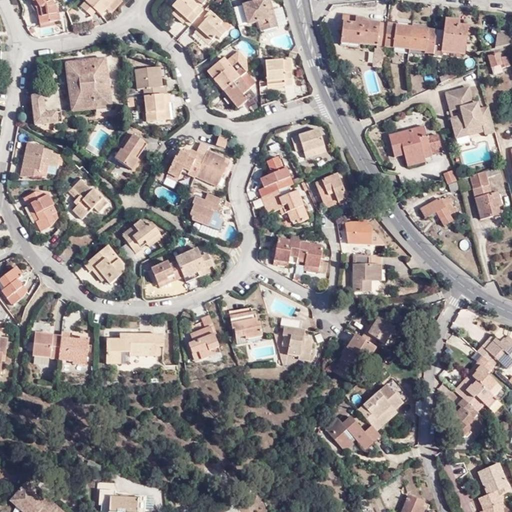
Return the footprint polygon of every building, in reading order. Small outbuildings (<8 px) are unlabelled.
[(43,18),(40,18),(42,25),(59,22),(56,7),(51,0),(33,0),(35,3),(37,2),(42,10),(43,18)] [(89,0),(82,8),(92,18),(97,13),(102,17),(107,11),(112,16),(123,3),(119,0),(89,0)] [(180,0),(173,8),(176,11),(189,24),(187,26),(189,27),(203,12),(192,2),(193,1),(192,0),(180,0)] [(35,3),(38,9),(40,18),(43,18),(42,10),(37,2),(35,3)] [(254,7),(253,5),(241,8),(246,28),(257,25),(258,30),(273,26),(267,3),(262,5),(254,7)] [(207,8),(203,12),(189,27),(195,33),(194,35),(208,48),(216,39),(218,41),(231,27),(225,21),(222,23),(207,8)] [(185,28),(187,26),(189,24),(176,11),(172,16),(185,28)] [(384,57),(385,53),(385,50),(387,31),(388,26),(364,23),(365,21),(358,20),(358,17),(348,16),(344,44),(354,46),(370,48),(369,52),(377,53),(377,56),(384,57)] [(468,27),(446,24),(445,33),(437,32),(435,48),(443,48),(442,54),(465,57),(468,27)] [(260,35),(275,31),(273,26),(258,30),(260,35)] [(426,48),(435,49),(435,48),(437,32),(395,26),(395,32),(387,31),(385,50),(426,55),(426,48)] [(511,27),(497,30),(494,46),(511,42),(511,37),(511,27)] [(501,66),(501,69),(509,67),(506,57),(499,58),(498,53),(488,56),(491,68),(501,66)] [(104,60),(66,65),(72,113),(111,108),(104,60)] [(221,77),(229,87),(246,74),(244,66),(224,60),(207,72),(214,82),(221,77)] [(284,64),(268,64),(268,84),(284,84),(284,88),(292,88),(292,76),(284,76),(284,64)] [(292,64),(284,64),(284,76),(292,76),(292,64)] [(501,66),(491,68),(493,75),(502,73),(501,69),(501,66)] [(164,88),(162,68),(156,69),(158,89),(164,88)] [(141,90),(142,98),(171,95),(171,87),(164,88),(158,89),(156,69),(134,71),(136,91),(141,90)] [(246,74),(229,87),(224,91),(234,103),(238,109),(248,101),(243,95),(256,85),(247,73),(246,74)] [(430,79),(433,86),(442,82),(440,75),(430,79)] [(214,82),(222,93),(222,92),(224,91),(229,87),(221,77),(214,82)] [(458,111),(459,118),(451,120),(456,139),(468,136),(467,130),(482,126),(483,132),(484,135),(494,133),(489,108),(479,110),(478,104),(473,105),(469,88),(445,94),(450,113),(458,111)] [(234,103),(224,91),(222,92),(232,104),(234,103)] [(174,95),(171,95),(142,98),(145,124),(176,121),(174,95)] [(42,97),(31,98),(34,126),(62,124),(61,114),(44,115),(42,97)] [(467,130),(468,136),(483,132),(482,126),(467,130)] [(407,162),(418,160),(425,158),(426,158),(435,156),(434,155),(442,153),(437,136),(421,140),(417,127),(382,137),(388,159),(399,156),(398,153),(404,151),(407,162)] [(311,151),(312,156),(324,152),(316,130),(289,139),(294,153),(301,150),(303,153),(311,151)] [(141,152),(143,153),(148,146),(129,133),(118,150),(120,152),(115,160),(133,173),(140,162),(138,161),(136,160),(141,152)] [(228,141),(219,137),(216,144),(225,148),(228,141)] [(57,168),(57,157),(43,153),(44,150),(24,145),(18,179),(44,179),(44,177),(53,177),(54,168),(57,168)] [(194,181),(195,179),(205,157),(191,151),(190,153),(185,151),(184,153),(181,152),(178,159),(176,158),(167,176),(179,181),(182,173),(187,176),(187,177),(194,181)] [(208,151),(205,157),(195,179),(216,189),(230,161),(208,151)] [(403,168),(419,163),(418,160),(407,162),(404,151),(398,153),(399,156),(403,168)] [(259,192),(262,200),(278,193),(293,186),(287,169),(283,170),(279,160),(267,165),(271,176),(259,180),(263,190),(259,192)] [(505,171),(503,166),(490,171),(492,176),(505,171)] [(452,172),(444,176),(448,186),(456,183),(452,172)] [(493,194),(486,172),(470,178),(482,219),(500,214),(498,206),(503,205),(499,192),(493,194)] [(337,203),(338,206),(338,208),(348,204),(337,175),(315,184),(323,208),(337,203)] [(166,179),(177,184),(179,181),(167,176),(166,179)] [(80,200),(78,202),(77,207),(74,210),(82,219),(93,208),(99,214),(108,205),(93,190),(91,192),(81,181),(71,191),(80,200)] [(456,183),(448,186),(450,193),(459,190),(456,183)] [(80,200),(71,191),(69,194),(78,202),(80,200)] [(280,199),(278,193),(262,200),(268,215),(279,211),(282,209),(285,215),(287,214),(291,224),(297,222),(298,225),(307,220),(296,193),(280,199)] [(28,206),(33,204),(41,222),(36,224),(40,232),(51,227),(57,216),(52,206),(54,206),(49,195),(35,195),(25,199),(28,206)] [(207,196),(204,203),(218,209),(221,201),(207,196)] [(217,215),(219,209),(218,209),(204,203),(195,199),(192,206),(193,207),(190,215),(193,223),(219,234),(223,223),(221,222),(217,221),(219,216),(217,215)] [(441,200),(421,209),(426,219),(438,213),(444,226),(454,221),(450,214),(455,212),(449,200),(442,203),(441,200)] [(28,206),(27,207),(35,225),(36,224),(41,222),(33,204),(28,206)] [(498,206),(500,214),(504,213),(502,209),(506,208),(505,204),(503,205),(498,206)] [(361,242),(374,244),(386,245),(374,225),(371,225),(372,221),(371,219),(359,219),(359,222),(358,222),(354,222),(349,223),(344,224),(348,241),(361,242)] [(147,245),(160,236),(151,224),(145,228),(141,222),(122,235),(136,255),(143,251),(141,249),(147,245)] [(168,232),(162,237),(168,244),(173,240),(168,232)] [(150,249),(162,240),(160,236),(147,245),(150,249)] [(288,265),(295,267),(300,244),(286,241),(286,237),(281,236),(280,239),(278,239),(278,242),(274,242),(273,249),(276,249),(274,262),(288,265)] [(374,252),(374,244),(361,242),(360,251),(374,252)] [(295,267),(303,268),(317,271),(317,273),(325,275),(327,263),(319,261),(322,249),(300,244),(295,267)] [(98,272),(104,279),(110,287),(124,276),(124,270),(110,251),(86,268),(92,276),(94,275),(98,272)] [(176,263),(184,280),(185,284),(194,280),(192,275),(206,269),(213,266),(208,256),(201,259),(197,251),(175,262),(176,263)] [(372,263),(372,254),(354,253),(353,291),(371,291),(372,280),(372,278),(378,278),(378,270),(382,271),(382,264),(372,263)] [(169,287),(184,280),(176,263),(170,266),(168,262),(150,271),(159,288),(168,284),(169,287)] [(18,282),(21,280),(23,278),(17,269),(0,281),(0,285),(4,291),(2,292),(12,307),(26,298),(28,293),(24,288),(23,289),(18,282)] [(206,269),(192,275),(194,280),(208,274),(206,269)] [(372,278),(372,280),(382,281),(382,271),(378,270),(378,278),(372,278)] [(104,279),(98,272),(94,275),(99,282),(104,279)] [(251,310),(229,314),(233,331),(235,331),(236,340),(245,338),(246,341),(262,337),(259,324),(258,324),(255,314),(251,314),(251,310)] [(202,323),(204,330),(189,336),(192,343),(188,345),(191,356),(199,354),(201,361),(211,358),(210,353),(218,350),(214,338),(217,336),(210,316),(201,320),(202,323)] [(364,332),(360,340),(372,348),(376,340),(384,344),(394,328),(377,318),(372,327),(368,334),(364,332)] [(302,354),(310,355),(311,346),(309,346),(310,343),(303,342),(304,333),(300,332),(301,324),(281,320),(279,328),(283,329),(282,338),(291,340),(288,356),(294,356),(293,359),(300,361),(302,354)] [(0,377),(1,378),(2,361),(3,355),(8,356),(9,351),(14,352),(15,344),(9,344),(10,340),(2,339),(3,331),(0,325),(0,377)] [(34,355),(59,359),(62,335),(37,332),(34,355)] [(62,332),(62,335),(59,359),(73,361),(72,363),(86,365),(90,340),(81,338),(81,341),(70,339),(71,333),(62,332)] [(486,348),(495,338),(492,335),(483,345),(486,348)] [(466,388),(462,385),(457,391),(462,396),(457,401),(461,405),(451,416),(456,420),(452,424),(464,434),(469,428),(470,429),(478,421),(469,412),(474,407),(469,402),(475,395),(485,404),(493,396),(488,392),(495,385),(485,376),(493,368),(488,363),(492,358),(501,366),(510,357),(509,356),(511,352),(511,338),(510,336),(506,340),(504,338),(500,342),(495,338),(486,348),(483,345),(476,352),(482,357),(476,363),(479,367),(476,371),(477,372),(471,377),(475,381),(472,384),(470,383),(466,388)] [(135,359),(136,338),(120,337),(120,343),(107,343),(106,367),(121,368),(121,358),(135,359)] [(367,364),(375,350),(372,348),(360,340),(355,337),(336,369),(347,375),(348,373),(354,366),(358,368),(360,369),(365,362),(367,364)] [(164,338),(136,338),(135,359),(156,360),(156,350),(164,350),(164,338)] [(248,344),(251,361),(278,356),(275,339),(248,344)] [(482,357),(476,352),(471,358),(476,363),(482,357)] [(191,356),(194,364),(201,361),(199,354),(191,356)] [(506,370),(511,363),(511,358),(510,357),(501,366),(506,370)] [(476,363),(467,373),(471,376),(471,377),(477,372),(476,371),(479,367),(476,363)] [(353,377),(358,368),(354,366),(348,373),(353,377)] [(471,377),(471,376),(462,385),(466,388),(470,383),(472,384),(475,381),(471,377)] [(364,405),(383,427),(399,413),(396,410),(404,403),(387,384),(364,405)] [(493,396),(499,388),(495,385),(488,392),(493,396)] [(485,404),(490,408),(497,400),(493,396),(485,404)] [(457,401),(448,412),(451,416),(461,405),(457,401)] [(374,428),(377,432),(383,427),(364,405),(358,410),(374,428)] [(382,437),(377,432),(374,428),(366,435),(350,417),(343,424),(338,419),(325,430),(339,445),(345,441),(359,457),(382,437)] [(475,433),(482,425),(478,421),(470,429),(475,433)] [(455,476),(467,473),(464,462),(452,466),(455,476)] [(497,463),(476,472),(486,495),(478,498),(483,510),(483,511),(482,511),(494,511),(494,506),(501,503),(502,499),(500,494),(509,490),(497,463)] [(14,496),(30,511),(64,511),(44,493),(41,497),(25,483),(14,496)] [(22,511),(30,511),(14,496),(10,501),(22,511)] [(427,511),(429,506),(407,498),(401,511),(427,511)] [(137,511),(139,501),(114,499),(112,511),(137,511)] [(502,511),(501,503),(494,506),(494,511),(502,511)]
